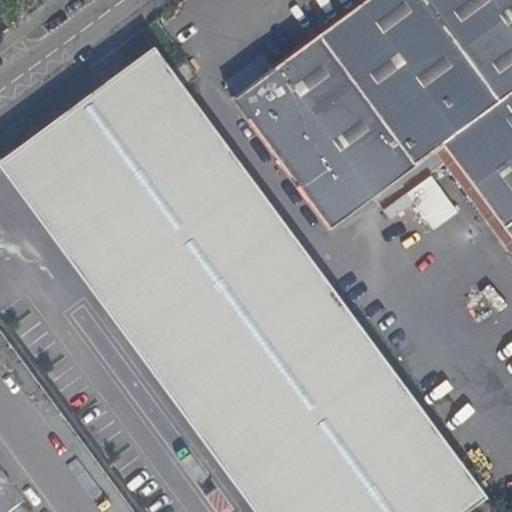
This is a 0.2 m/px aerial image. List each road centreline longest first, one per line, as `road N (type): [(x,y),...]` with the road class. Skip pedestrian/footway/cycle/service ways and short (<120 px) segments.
road 1 (unknown): [(271,0),(221,47),(215,84),(227,120),(362,285),(511,401)]
road 2 (unclassified): [(0,100),(137,0)]
road 3 (unclassified): [(91,511),(0,383)]
